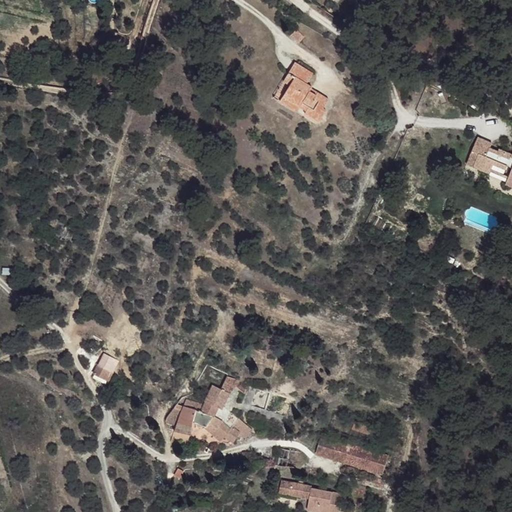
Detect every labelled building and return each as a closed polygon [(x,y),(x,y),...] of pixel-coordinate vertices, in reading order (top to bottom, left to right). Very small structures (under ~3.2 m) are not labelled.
[(310,30),(301,22),(296,29),(304,37),(310,30)] [(310,77),(316,67),(299,57),(291,70),(297,74),(293,79),(289,87),(290,91),(306,100),(309,94),(316,97),(312,103),(311,106),(325,113),(332,102),(328,100),(332,93),(322,87),(321,89),(314,85),(316,83),(317,80),(310,77)] [(297,74),(291,70),(288,76),(293,79),(297,74)] [(306,100),(290,91),(292,99),(302,105),(306,100)] [(312,103),(316,97),(309,94),(306,100),(312,103)] [(511,153),(502,151),(501,153),(495,152),(496,147),(481,144),(477,159),(484,160),(481,173),(497,178),(500,167),(511,170),(511,153)] [(481,173),(484,160),(477,159),(473,172),(481,173)] [(69,245),(74,236),(65,231),(60,241),(69,245)] [(104,380),(109,371),(99,366),(94,375),(104,380)] [(228,375),(222,388),(231,393),(233,394),(241,379),(228,375)] [(223,410),(231,393),(222,388),(215,385),(205,403),(188,397),(183,407),(206,412),(214,403),(220,407),(223,410)] [(216,416),(220,407),(214,403),(206,412),(216,416)] [(242,428),(237,423),(235,426),(216,416),(206,412),(183,407),(182,411),(177,425),(175,432),(191,438),(195,427),(207,430),(218,444),(223,439),(233,443),(237,436),(242,428)] [(177,425),(182,411),(175,409),(171,424),(177,425)] [(248,425),(251,426),(241,418),(239,420),(248,425)] [(255,430),(251,426),(248,425),(239,420),(237,423),(242,428),(237,436),(247,437),(255,430)] [(350,443),(321,435),(316,453),(345,461),(350,443)] [(388,453),(350,443),(345,461),(383,471),(388,453)] [(295,468),(297,451),(281,450),(279,466),(295,468)] [(181,478),(188,467),(181,464),(177,469),(175,476),(181,478)] [(314,489),(313,486),(284,481),(282,495),(311,499),(314,489)] [(343,511),(345,505),(346,493),(314,489),(311,499),(310,511),(319,511),(343,511)]
